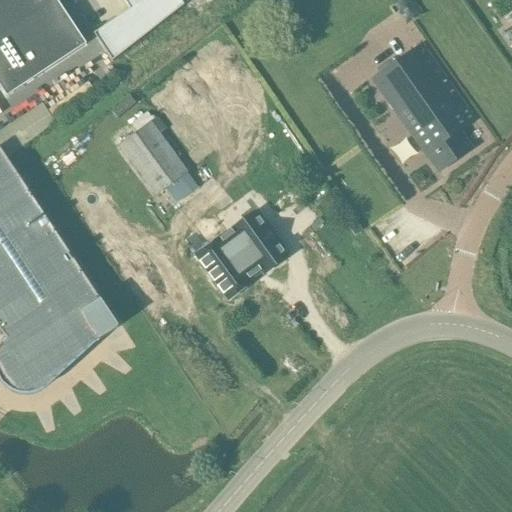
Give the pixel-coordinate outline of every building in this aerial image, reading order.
[(0,0),(0,88),(6,98),(86,46),(55,0),(44,0),(40,3),(38,0),(0,0)] [(179,0),(122,0),(130,11),(93,35),(112,63),(184,7),(179,0)] [(474,121),(421,45),(372,79),(439,173),(471,151),(458,133),(474,121)] [(42,105),(0,132),(0,150),(6,160),(10,157),(54,123),(42,105)] [(157,118),(150,123),(159,135),(166,130),(157,118)] [(159,135),(150,123),(120,146),(156,196),(187,173),(159,135)] [(6,160),(0,150),(0,331),(3,330),(10,341),(9,343),(7,344),(5,346),(4,348),(3,350),(1,352),(1,354),(0,355),(0,371),(0,372),(1,375),(2,377),(3,379),(5,381),(6,382),(8,384),(10,385),(12,387),(14,388),(27,391),(35,389),(41,386),(46,382),(96,337),(98,341),(118,328),(6,160)] [(244,152),(229,163),(239,177),(256,164),(248,153),(246,155),(244,152)] [(254,214),(225,235),(255,277),(262,272),(264,275),(287,259),(254,214)] [(356,221),(348,227),(355,237),(363,231),(356,221)] [(225,235),(196,256),(229,301),(251,285),(249,282),(255,277),(225,235)] [(249,302),(268,331),(293,315),(273,286),(249,302)]
